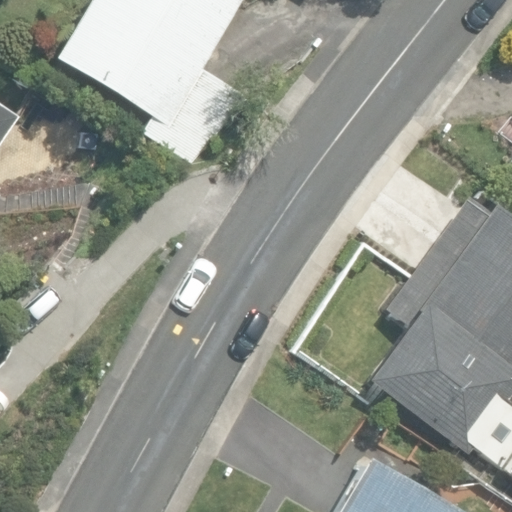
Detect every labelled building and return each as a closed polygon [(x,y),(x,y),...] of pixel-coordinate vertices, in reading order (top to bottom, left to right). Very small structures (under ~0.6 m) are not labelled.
[(138,133),(195,166),(238,93),(196,68),(236,0),(77,0),(45,56),(148,117),(138,133)] [(0,135),(13,116),(0,107),(0,135)] [(467,445),(499,468),(511,450),(511,409),(501,401),(511,384),(511,222),(484,202),(478,212),(457,197),(377,308),(400,325),(361,379),(462,452),(467,445)] [(1,323),(31,347),(76,290),(47,266),(1,323)] [(455,511),(351,453),(317,511),(455,511)]
